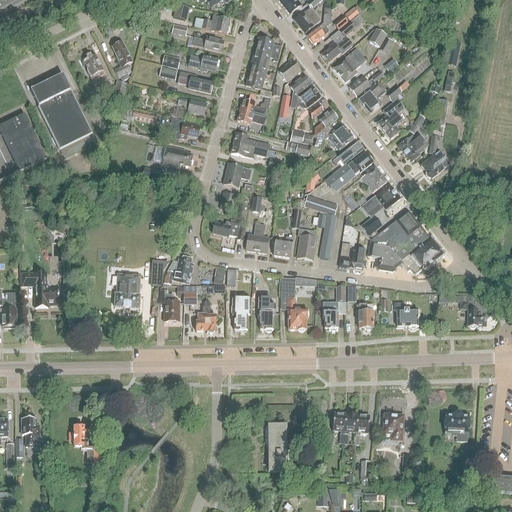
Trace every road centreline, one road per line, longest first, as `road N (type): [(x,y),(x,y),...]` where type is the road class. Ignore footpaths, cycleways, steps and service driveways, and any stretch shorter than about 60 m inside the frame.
road 1 (unclassified): [(464,261),(417,288),(219,261),(200,248),(195,226),(245,30),(267,8)]
road 2 (unclassified): [(464,261),(267,8)]
road 3 (tertiary): [(511,357),(216,364)]
road 4 (tertiary): [(216,364),(0,369)]
road 5 (residential): [(195,511),(216,451),(216,364)]
road 6 (residential): [(0,58),(116,0)]
